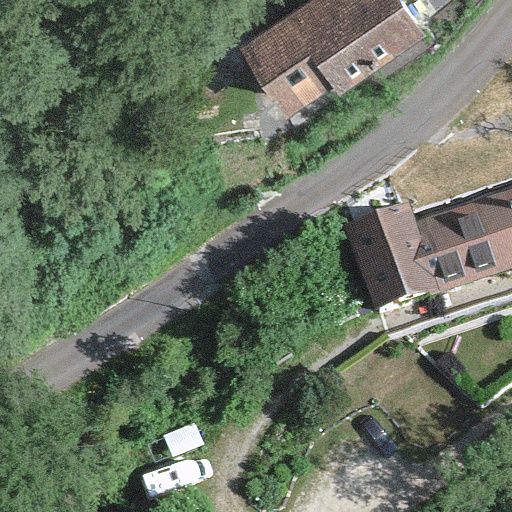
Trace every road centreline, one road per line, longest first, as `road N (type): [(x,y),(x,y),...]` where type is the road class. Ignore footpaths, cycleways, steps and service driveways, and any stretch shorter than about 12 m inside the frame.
road 1 (unclassified): [(511,26),(493,53),(248,243),(0,400)]
road 2 (track): [(400,511),(511,424)]
